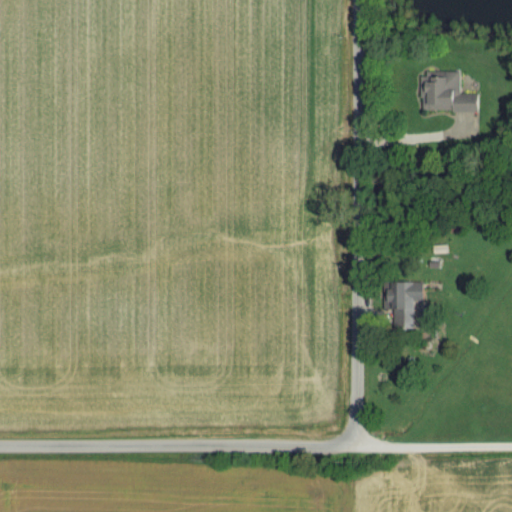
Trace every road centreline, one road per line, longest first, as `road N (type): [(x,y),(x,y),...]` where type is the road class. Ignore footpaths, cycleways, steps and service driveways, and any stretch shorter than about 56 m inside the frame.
road 1 (residential): [(347,446),(355,397),(354,0)]
road 2 (residential): [(511,447),(347,446)]
